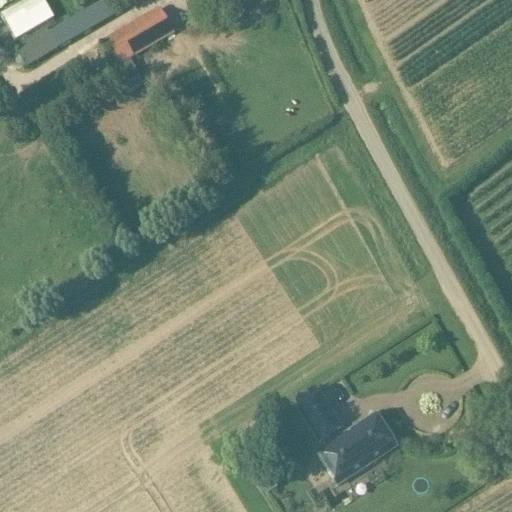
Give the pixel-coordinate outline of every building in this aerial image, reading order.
[(41,0),(30,0),(0,17),(15,43),(54,21),(41,0)] [(114,0),(107,0),(49,35),(58,51),(122,14),(114,0)] [(99,44),(115,71),(175,36),(159,10),(99,44)] [(25,123),(20,126),(26,136),(35,131),(31,125),(25,123)] [(317,455),(337,487),(396,449),(376,417),(342,438),(338,432),(341,430),(320,397),(298,411),(319,445),(323,442),(327,448),(317,455)] [(253,438),(244,444),(248,451),(258,445),(253,438)]
